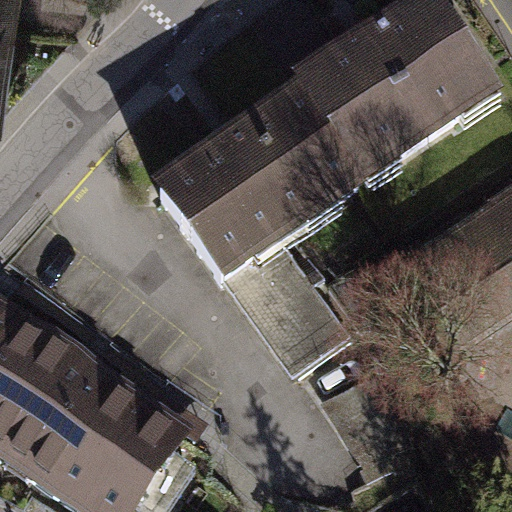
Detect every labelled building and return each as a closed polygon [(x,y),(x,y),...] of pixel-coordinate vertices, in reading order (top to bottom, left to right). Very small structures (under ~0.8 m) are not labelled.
[(0,0),(0,30),(8,31),(12,0),(0,0)] [(493,95),(434,8),(303,97),(305,101),(361,184),(395,161),(397,165),(460,123),(458,119),(493,95)] [(0,96),(8,31),(0,30),(0,96)] [(364,188),(361,184),(305,101),(162,204),(223,289),(230,283),(254,267),(251,263),(322,211),(326,216),(364,188)] [(511,203),(413,269),(465,348),(511,316),(511,203)] [(282,246),(254,267),(230,283),(300,380),(353,345),(282,246)] [(358,273),(331,293),(362,337),(376,329),(358,273)] [(0,370),(26,334),(0,314),(0,370)] [(26,334),(0,370),(0,462),(75,511),(138,511),(186,439),(114,393),(26,334)]
